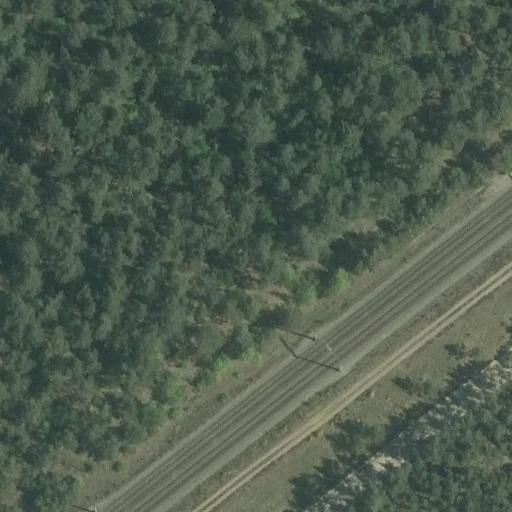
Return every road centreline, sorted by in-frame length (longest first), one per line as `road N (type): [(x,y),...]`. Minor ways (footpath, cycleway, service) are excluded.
road 1 (track): [(201,511),(511,268)]
road 2 (track): [(319,511),(511,361)]
